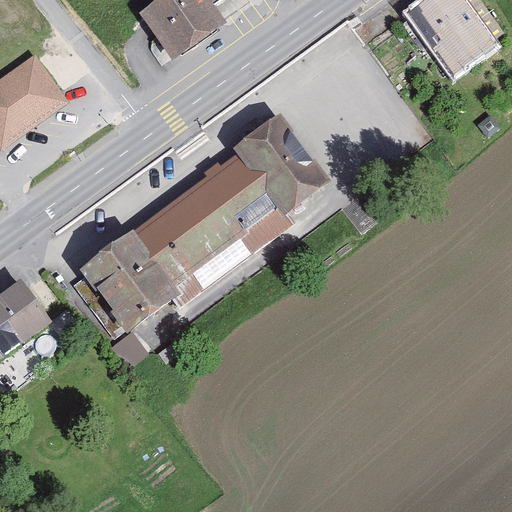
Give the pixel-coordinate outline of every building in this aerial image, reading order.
[(169,61),(222,25),(204,0),(157,0),(137,14),(169,61)] [(425,0),(406,14),(452,78),(495,48),(460,0),(425,0)] [(0,151),(2,155),(75,108),(43,59),(0,86),(0,151)] [(339,191),(289,122),(141,229),(191,298),(339,191)] [(87,276),(140,341),(187,303),(135,238),(87,276)] [(0,368),(59,326),(27,282),(0,301),(0,368)]
